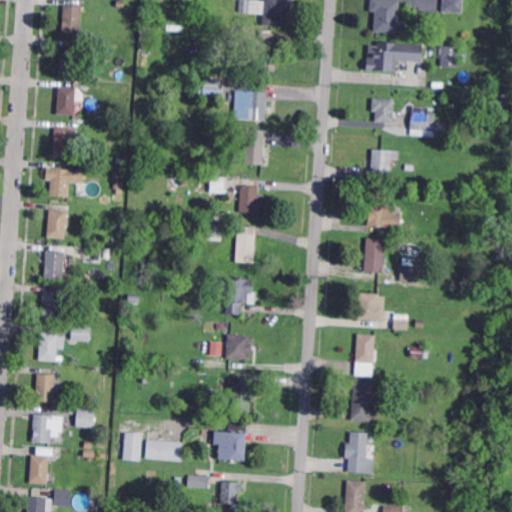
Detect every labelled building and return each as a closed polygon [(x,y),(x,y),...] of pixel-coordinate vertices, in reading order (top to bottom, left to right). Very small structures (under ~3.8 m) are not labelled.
[(125,0),(124,8),(115,7),(115,0),(125,0)] [(249,0),(248,13),(235,12),(235,0),(249,0)] [(291,0),(291,11),(287,10),(286,27),(263,26),(263,14),(249,13),(250,0),(264,1),(264,0),(291,0)] [(400,0),(397,33),(373,32),(375,12),(370,11),(370,0),(400,0)] [(461,0),(461,13),(441,12),(441,0),(461,0)] [(80,35),(61,33),(64,6),(82,7),(80,35)] [(150,44),(140,44),(141,27),(151,28),(150,44)] [(276,72),(249,71),(249,63),(246,63),(247,40),(259,40),(259,49),(277,50),(276,72)] [(424,62),(397,61),(396,72),(368,71),(368,61),(370,61),(371,47),(380,47),(380,44),(424,46),(424,62)] [(78,74),(59,73),(61,46),(80,47),(78,74)] [(460,68),(443,68),(444,47),(461,47),(460,68)] [(222,99),(203,98),(204,79),(223,81),(222,99)] [(74,116),(56,114),(58,87),(76,89),(74,116)] [(266,121),(234,118),(235,105),(238,95),(242,92),(250,91),(268,92),(266,121)] [(396,117),(393,117),(393,123),(375,122),(375,112),(371,111),(372,98),(395,100),(394,112),(396,112),(396,117)] [(508,107),(496,106),(497,99),(508,99),(508,107)] [(434,138),(411,136),(411,129),(410,129),(411,113),(436,115),(434,138)] [(213,124),(193,123),(193,116),(213,118),(213,124)] [(71,157),(53,156),(55,128),(74,130),(71,157)] [(263,166),(245,165),(246,138),(239,137),(239,129),(265,130),(263,166)] [(400,161),(391,160),(390,173),(372,172),(373,151),(400,152),(400,161)] [(68,199),(49,198),(52,170),(71,172),(68,199)] [(115,180),(111,177),(112,173),(117,171),(121,173),(120,178),(115,180)] [(226,176),(210,176),(210,191),(225,192),(226,176)] [(259,215),(240,214),(242,187),(260,188),(259,215)] [(400,229),(367,226),(370,189),(389,191),(388,207),(393,207),(393,215),(401,216),(400,229)] [(65,240),(48,238),(50,211),(67,212),(65,240)] [(221,241),(207,240),(208,224),(222,225),(221,241)] [(255,264),(237,263),(239,235),(257,236),(255,264)] [(383,273),(364,271),(366,238),(385,239),(383,273)] [(103,263),(82,262),(83,244),(104,245),(103,263)] [(63,280),(45,279),(47,252),(65,253),(63,280)] [(417,283),(400,281),(402,264),(419,266),(417,283)] [(253,305),(242,304),(241,316),(224,314),(227,278),(251,280),(250,292),(254,292),(253,305)] [(59,320),(40,319),(42,292),(61,293),(59,320)] [(385,308),(383,308),(383,312),(384,312),(384,320),(359,319),(360,293),(379,294),(379,296),(385,296),(385,308)] [(408,330),(393,329),(394,315),(409,315),(408,330)] [(423,328),(415,328),(416,320),(424,320),(423,328)] [(89,340),(90,326),(71,325),(71,339),(89,340)] [(59,340),(58,340),(56,361),(38,360),(40,333),(58,334),(58,337),(60,337),(59,340)] [(376,361),(374,361),(373,377),(355,376),(358,334),(376,335),(375,350),(377,351),(376,361)] [(250,355),(247,355),(247,362),(226,361),(227,337),(248,338),(248,346),(251,346),(250,355)] [(222,341),(210,340),(210,353),(221,354),(222,341)] [(425,350),(429,350),(428,359),(410,357),(410,351),(409,351),(409,347),(412,348),(412,346),(420,347),(420,344),(426,344),(425,350)] [(54,404),(35,403),(37,375),(56,376),(54,404)] [(255,401),(250,400),(250,413),(231,412),(232,385),(228,385),(229,377),(250,378),(250,386),(256,386),(255,401)] [(370,421),(351,420),(354,382),(373,383),(370,421)] [(94,428),(76,426),(78,409),(96,411),(94,428)] [(63,433),(60,433),(59,437),(51,437),(51,443),(32,442),(34,415),(64,417),(63,433)] [(244,461),(218,459),(219,444),(214,444),(215,431),(228,432),(229,422),(247,424),(244,461)] [(367,459),(374,459),(373,475),(348,473),(349,458),(345,458),(346,443),(350,443),(351,432),(368,433),(367,459)] [(144,461),(127,460),(128,433),(146,434),(144,461)] [(186,462),(148,459),(149,440),(187,442),(186,462)] [(47,486),(29,484),(31,457),(49,458),(47,486)] [(209,491),(187,489),(189,476),(210,478),(209,491)] [(363,511),(345,511),(348,479),(366,480),(363,511)] [(243,492),(238,492),(237,510),(228,510),(228,504),(221,504),(223,481),(238,482),(238,484),(243,484),(243,492)] [(70,507),(54,505),(56,489),(72,491),(70,507)] [(52,511),(46,511),(45,511),(27,511),(29,497),(53,499),(52,511)]
